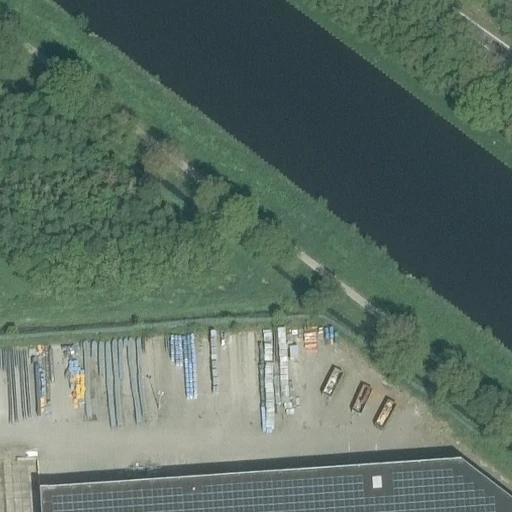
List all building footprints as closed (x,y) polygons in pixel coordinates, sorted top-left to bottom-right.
[(280,330),(280,380),(310,380),(310,330),(280,330)] [(199,337),(184,338),(186,371),(200,370),(199,337)] [(126,342),(128,358),(138,357),(136,341),(126,342)] [(102,342),(47,343),(49,421),(79,420),(79,406),(103,405),(102,342)] [(284,511),(511,511),(511,509),(459,469),(283,481),(284,511)] [(284,511),(283,481),(39,498),(39,511),(284,511)]
